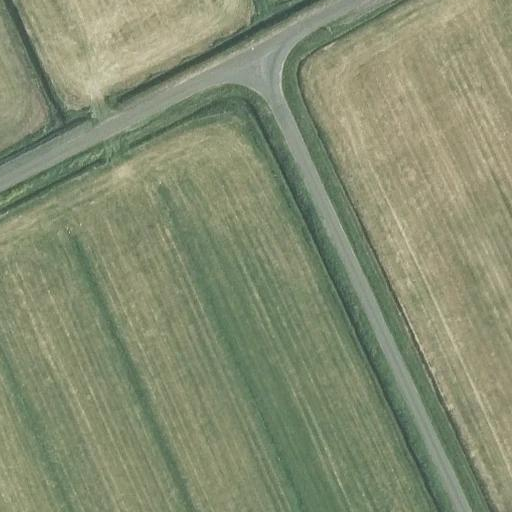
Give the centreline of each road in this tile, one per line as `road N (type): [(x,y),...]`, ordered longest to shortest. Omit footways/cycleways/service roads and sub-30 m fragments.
road 1 (unclassified): [(462,511),(252,54)]
road 2 (unclassified): [(0,186),(252,54)]
